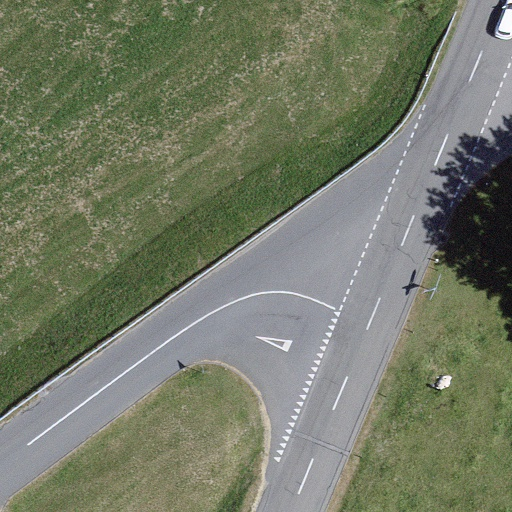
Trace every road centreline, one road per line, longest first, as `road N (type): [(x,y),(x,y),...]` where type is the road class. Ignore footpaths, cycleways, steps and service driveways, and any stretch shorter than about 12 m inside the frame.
road 1 (tertiary): [(0,461),(206,313),(258,291),(319,295),(373,312)]
road 2 (secondary): [(373,312),(486,47)]
road 3 (secondary): [(296,511),(373,312)]
